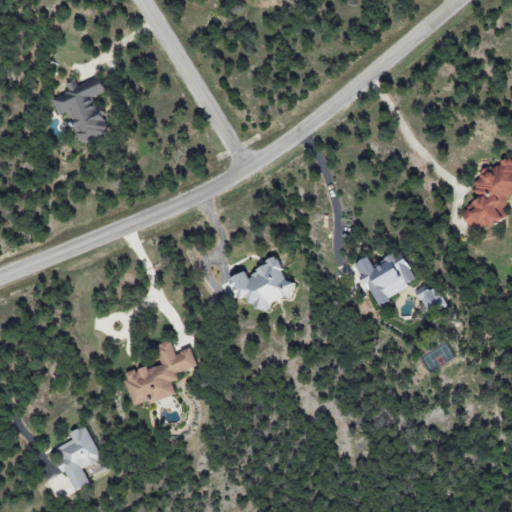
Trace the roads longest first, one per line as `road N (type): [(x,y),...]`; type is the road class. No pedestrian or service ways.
road 1 (residential): [(0,279),(142,225),(273,153),(459,0)]
road 2 (residential): [(246,169),(142,0)]
